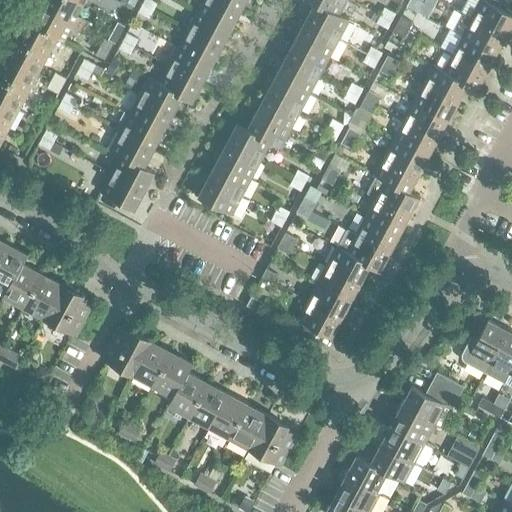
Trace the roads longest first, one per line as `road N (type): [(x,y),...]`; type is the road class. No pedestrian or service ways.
road 1 (residential): [(350,402),(126,281)]
road 2 (residential): [(462,274),(436,289),(350,402)]
road 3 (residential): [(126,281),(81,237),(0,193)]
road 4 (residential): [(462,274),(458,242),(511,136)]
road 5 (residential): [(289,511),(350,402)]
